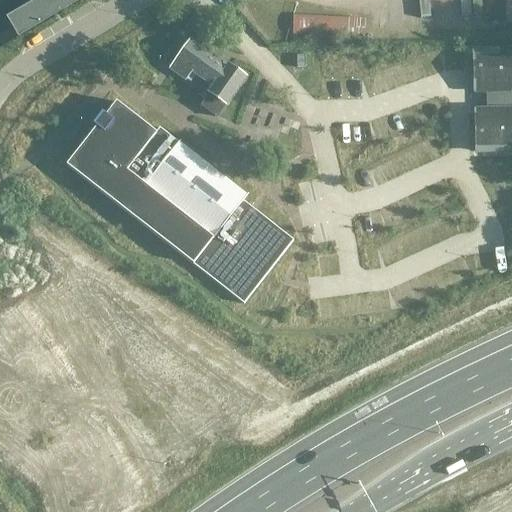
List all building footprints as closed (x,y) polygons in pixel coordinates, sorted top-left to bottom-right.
[(78,0),(32,0),(6,16),(18,36),(78,0)] [(363,21),(326,19),(294,17),(294,34),(349,37),(362,38),(362,37),(363,21)] [(245,80),(229,68),(228,70),(190,44),(172,70),(187,80),(188,78),(190,79),(194,74),(215,88),(204,106),(217,115),(225,104),(227,105),(245,80)] [(511,51),(497,52),(475,52),(476,92),(485,92),(486,92),(486,112),(477,112),(477,147),(511,145),(511,51)] [(117,103),(67,166),(245,305),(293,240),(241,202),(247,193),(160,128),(156,133),(117,103)]
